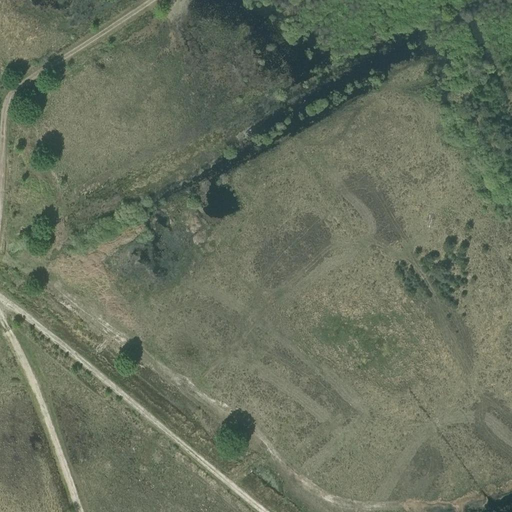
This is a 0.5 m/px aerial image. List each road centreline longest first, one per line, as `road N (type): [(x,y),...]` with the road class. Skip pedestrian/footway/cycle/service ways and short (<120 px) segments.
road 1 (track): [(0,298),(264,511)]
road 2 (track): [(150,0),(13,92),(3,110),(0,191)]
road 3 (track): [(0,309),(78,511)]
